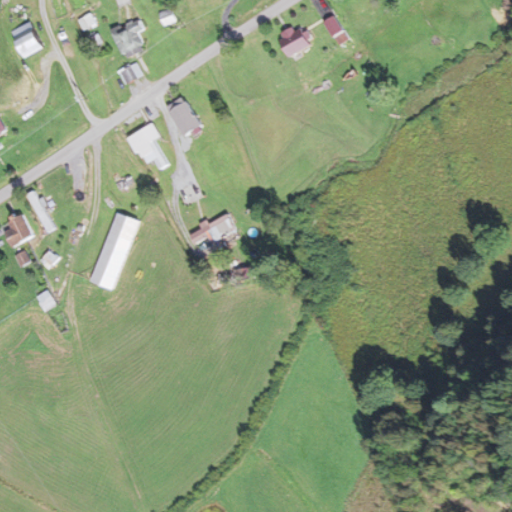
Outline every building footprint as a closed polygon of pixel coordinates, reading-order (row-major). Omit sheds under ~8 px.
[(339,46),(349,39),(333,15),(323,22),(339,46)] [(147,48),(140,33),(146,30),(140,18),(113,32),(127,59),(147,48)] [(290,58),(311,46),(299,25),(279,37),(290,58)] [(43,49),(35,29),(15,37),(23,57),(43,49)] [(170,104),(183,139),(201,133),(189,97),(170,104)] [(155,160),(161,169),(169,164),(154,141),(162,136),(153,122),(129,137),(146,166),(155,160)] [(139,221),(116,213),(92,283),(115,290),(139,221)] [(216,243),(238,232),(229,213),(190,233),(197,246),(213,238),(216,243)] [(18,249),(35,233),(18,214),(0,230),(18,249)] [(57,305),(48,291),(37,297),(46,311),(57,305)]
